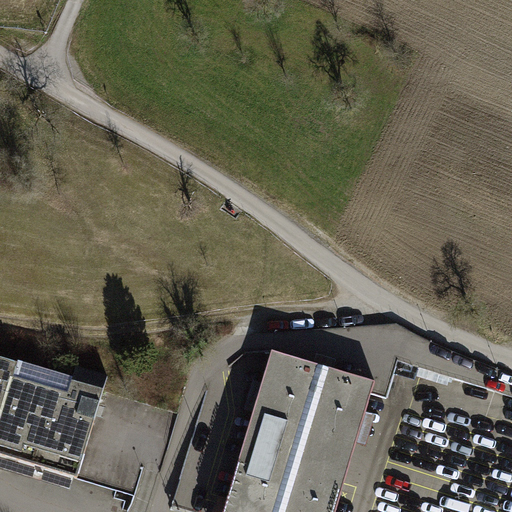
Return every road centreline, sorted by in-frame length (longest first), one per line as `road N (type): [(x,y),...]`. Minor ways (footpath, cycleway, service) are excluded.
road 1 (residential): [(43,79),(203,172),(377,298),(511,362)]
road 2 (track): [(247,319),(99,340),(0,328)]
